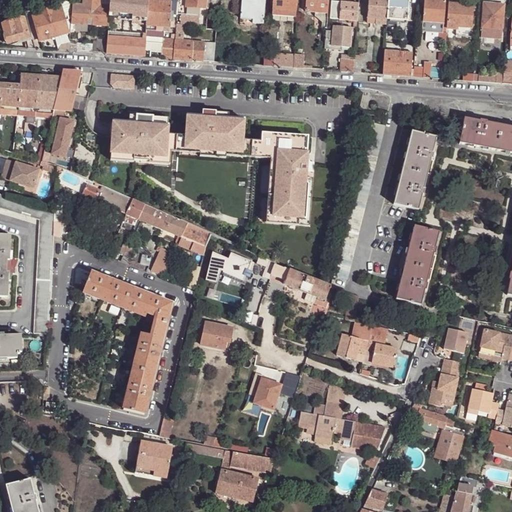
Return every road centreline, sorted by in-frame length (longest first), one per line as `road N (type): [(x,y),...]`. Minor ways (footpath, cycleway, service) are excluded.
road 1 (residential): [(0,56),(405,85)]
road 2 (residential): [(405,85),(352,285),(413,311)]
road 3 (residential): [(357,511),(423,375),(436,327)]
road 4 (unknown): [(0,218),(23,235),(22,309),(0,316)]
